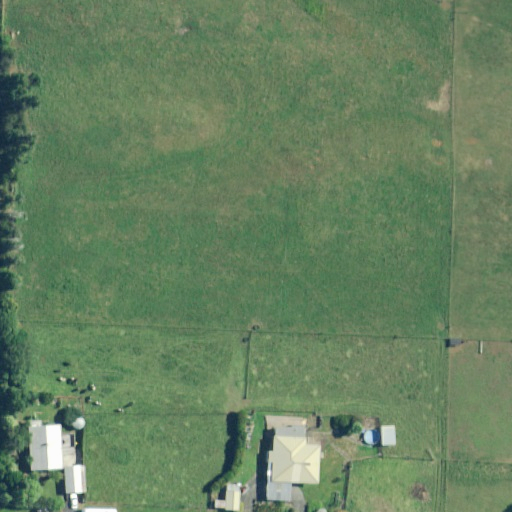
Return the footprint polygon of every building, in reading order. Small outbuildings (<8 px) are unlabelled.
[(442,240),(442,243),(448,243),(449,228),(436,227),(435,240),(442,240)] [(38,427),(38,421),(25,422),(28,471),(59,469),(57,426),(38,427)] [(301,445),(302,429),(272,427),(271,451),(266,451),(264,500),(287,501),(288,483),(314,484),(316,446),(301,445)] [(393,446),(393,427),(379,427),(379,446),(393,446)] [(80,466),(63,466),(63,494),(81,493),(80,466)] [(237,485),(225,484),(224,511),(236,511),(237,485)]
